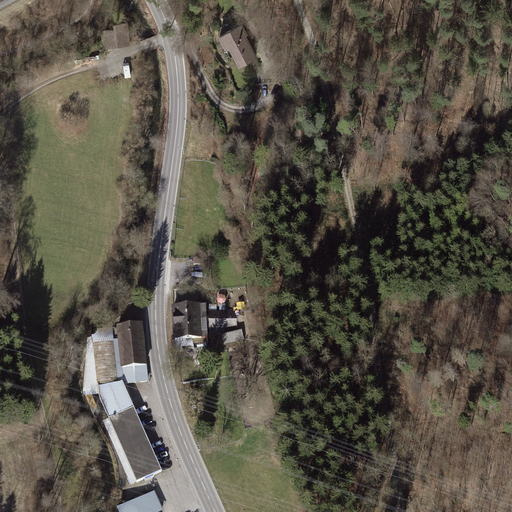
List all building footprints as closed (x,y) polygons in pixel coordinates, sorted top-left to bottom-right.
[(237,65),(257,55),(246,33),(248,32),(242,21),(217,34),(224,48),(228,46),(237,65)] [(114,29),(104,30),(106,49),(132,47),(129,23),(114,25),(114,29)] [(172,311),(173,326),(203,325),(202,309),(172,311)] [(236,312),(207,313),(209,334),(237,332),(236,312)] [(92,339),(87,339),(83,392),(84,397),(99,395),(99,397),(109,419),(103,422),(131,485),(162,472),(123,385),(149,382),(143,323),(116,326),(118,340),(114,340),(113,329),(97,331),(98,333),(96,334),(96,335),(95,336),(95,337),(92,337),(92,339)] [(204,341),(203,325),(173,326),(174,343),(204,341)] [(157,511),(162,510),(154,493),(117,509),(118,511),(157,511)]
